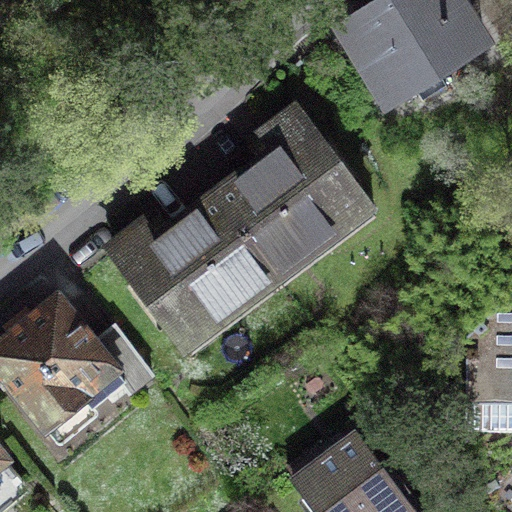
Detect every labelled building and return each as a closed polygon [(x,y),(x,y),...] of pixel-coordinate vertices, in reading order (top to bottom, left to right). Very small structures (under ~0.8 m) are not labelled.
[(388,101),(482,43),(455,0),(383,0),(388,8),(346,34),(388,101)] [(260,161),(214,195),(282,284),(374,215),(295,110),(248,145),(260,161)] [(189,353),(282,284),(214,195),(169,229),(158,213),(110,249),(189,353)] [(511,290),(466,335),(465,427),(511,427),(511,290)] [(129,391),(150,370),(113,324),(92,341),(56,295),(0,339),(0,370),(45,427),(82,398),(90,408),(123,382),(129,391)] [(465,511),(455,499),(442,511),(413,511),(354,432),(324,454),(317,444),(285,465),(294,474),(291,477),(316,511),(465,511)]
